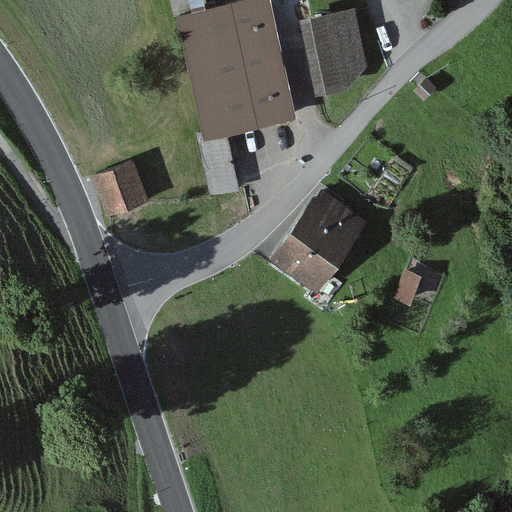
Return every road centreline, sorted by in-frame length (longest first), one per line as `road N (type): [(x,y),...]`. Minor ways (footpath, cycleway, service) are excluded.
road 1 (unclassified): [(251,234),(403,70),(480,0)]
road 2 (unclassified): [(165,472),(251,234)]
road 3 (tertiary): [(0,67),(59,170),(104,294)]
road 4 (tertiary): [(104,294),(165,472)]
road 5 (track): [(104,294),(0,154)]
road 6 (unclassified): [(104,294),(218,254),(251,234)]
